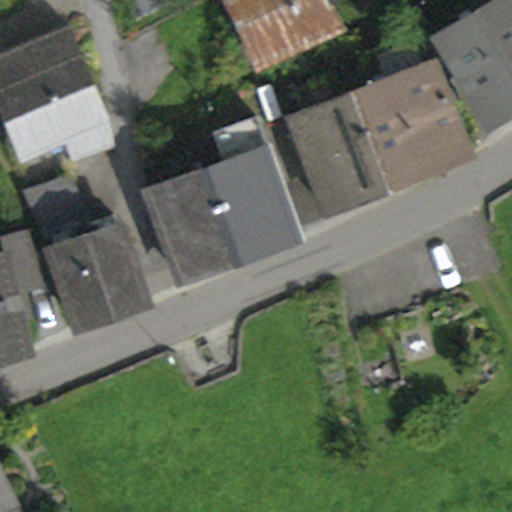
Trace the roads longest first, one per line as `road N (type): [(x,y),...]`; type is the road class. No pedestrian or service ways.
road 1 (tertiary): [(511,157),(406,219),(176,320)]
road 2 (residential): [(176,320),(136,220),(128,137),(97,0)]
road 3 (tertiary): [(176,320),(0,386)]
road 4 (track): [(511,310),(493,286),(460,187)]
